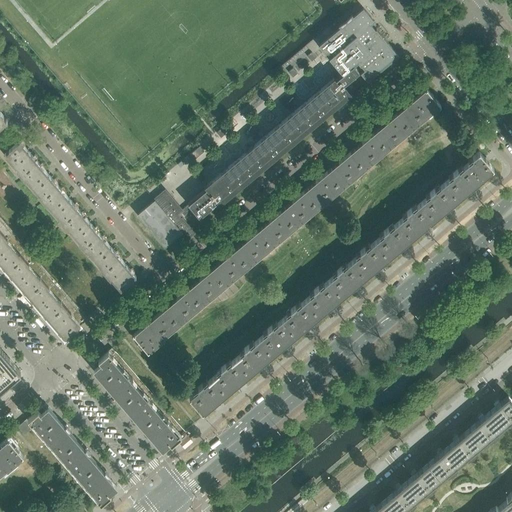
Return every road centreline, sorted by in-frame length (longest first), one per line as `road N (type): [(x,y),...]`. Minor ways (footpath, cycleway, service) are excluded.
road 1 (secondary): [(511,198),(170,484)]
road 2 (secondary): [(173,504),(511,219)]
road 3 (residential): [(163,276),(431,48)]
road 4 (residential): [(0,85),(163,276)]
road 5 (residential): [(511,361),(333,511)]
road 6 (residential): [(170,484),(63,360)]
road 7 (residential): [(44,377),(151,500)]
road 8 (residential): [(63,360),(163,276)]
road 9 (residential): [(431,48),(511,144)]
